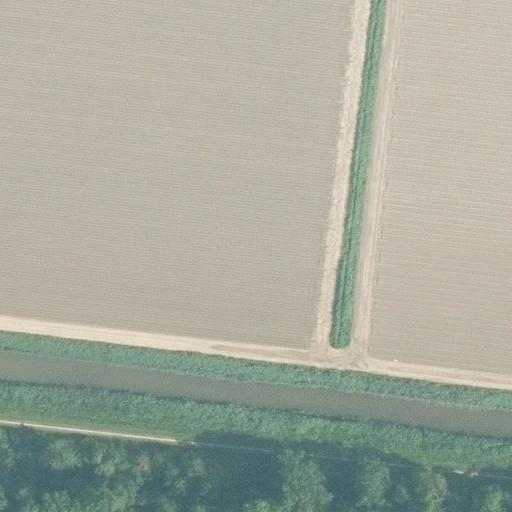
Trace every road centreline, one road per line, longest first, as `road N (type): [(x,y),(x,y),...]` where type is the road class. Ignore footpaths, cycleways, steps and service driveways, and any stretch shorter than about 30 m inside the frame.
road 1 (track): [(511,385),(0,328)]
road 2 (track): [(352,95),(322,363)]
road 3 (track): [(388,100),(359,367)]
